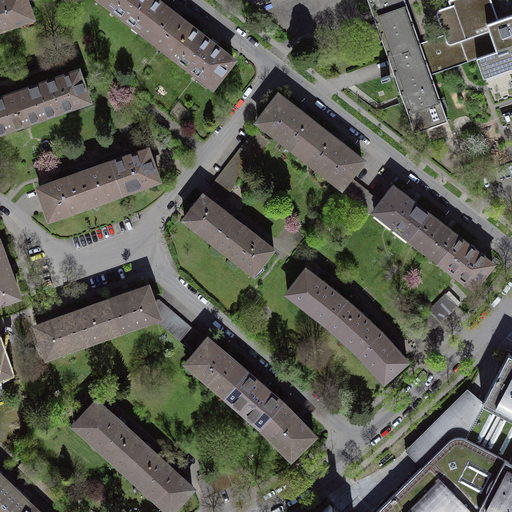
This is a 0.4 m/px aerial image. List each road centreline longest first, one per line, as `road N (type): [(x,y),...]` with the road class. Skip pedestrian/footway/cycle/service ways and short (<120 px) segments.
road 1 (residential): [(511,249),(274,65)]
road 2 (residential): [(361,441),(162,268),(149,241)]
road 3 (residential): [(149,241),(153,219),(274,65)]
road 4 (residential): [(511,300),(361,441)]
road 5 (residential): [(149,241),(98,260),(70,258),(0,200)]
road 6 (residential): [(361,441),(259,511)]
